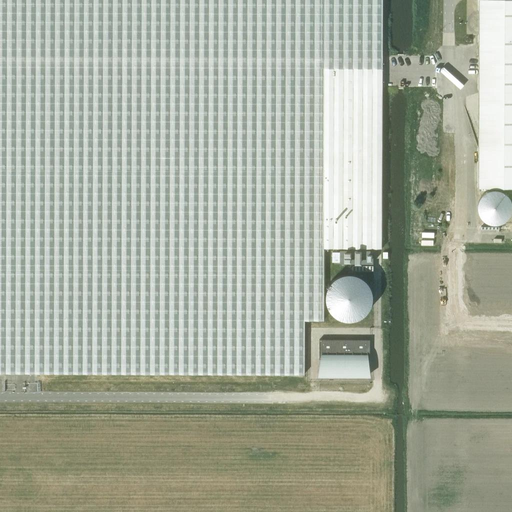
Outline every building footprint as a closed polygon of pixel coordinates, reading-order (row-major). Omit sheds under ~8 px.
[(0,0),(0,372),(305,374),(305,320),(323,320),(324,247),(381,248),(382,0),(0,0)] [(511,0),(478,0),(478,188),(511,187),(511,0)] [(503,219),(507,215),(508,210),(508,204),(506,199),(503,195),(499,193),(494,191),(490,191),(485,193),(481,195),(477,200),(476,206),(476,211),(478,216),(482,221),(487,223),(493,224),(498,223),(503,219)] [(340,262),(372,262),(372,249),(340,249),(340,250),(340,260),(340,262)] [(365,318),(370,312),(373,305),(374,298),(372,290),(368,284),(361,279),(353,277),(345,277),(338,280),(333,285),(329,292),(328,299),(329,307),(332,313),(338,318),(344,322),(351,323),(359,321),(365,318)] [(370,359),(370,339),(319,339),(319,359),(320,359),(318,373),(319,373),(319,372),(369,372),(369,373),(370,373),(368,359),(370,359)]
